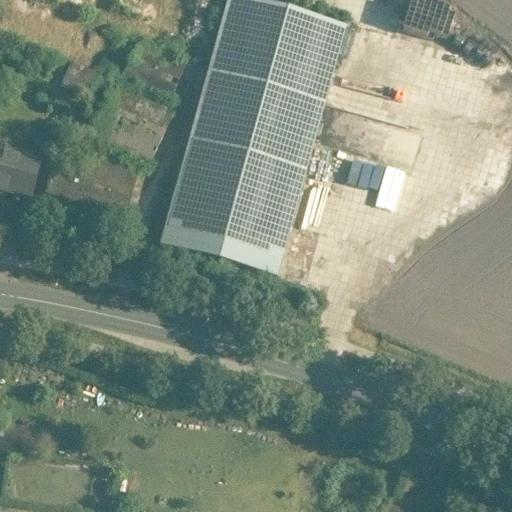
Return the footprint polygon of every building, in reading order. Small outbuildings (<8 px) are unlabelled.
[(176,191),(162,248),(278,277),(292,222),(314,144),(324,106),(345,30),(238,0),(228,0),(212,62),(176,191)] [(185,68),(138,47),(123,78),(171,100),(185,68)] [(434,99),(446,58),(410,48),(404,69),(363,57),(358,77),(434,99)] [(86,101),(98,74),(71,62),(59,89),(86,101)] [(150,165),(174,113),(112,84),(87,136),(150,165)] [(60,149),(48,193),(43,212),(122,234),(139,171),(60,149)] [(0,153),(0,192),(30,200),(41,160),(24,155),(22,160),(0,153)] [(314,287),(319,266),(294,261),(290,282),(314,287)]
